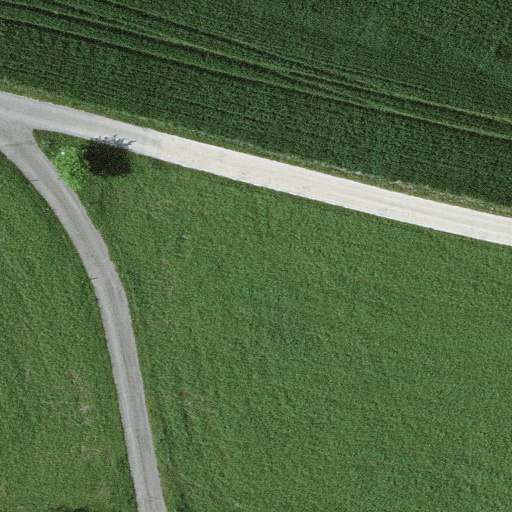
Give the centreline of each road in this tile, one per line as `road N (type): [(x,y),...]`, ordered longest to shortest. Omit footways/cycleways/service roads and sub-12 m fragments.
road 1 (track): [(152,511),(105,258),(0,113)]
road 2 (track): [(159,145),(511,230)]
road 3 (unclassified): [(0,108),(159,145)]
